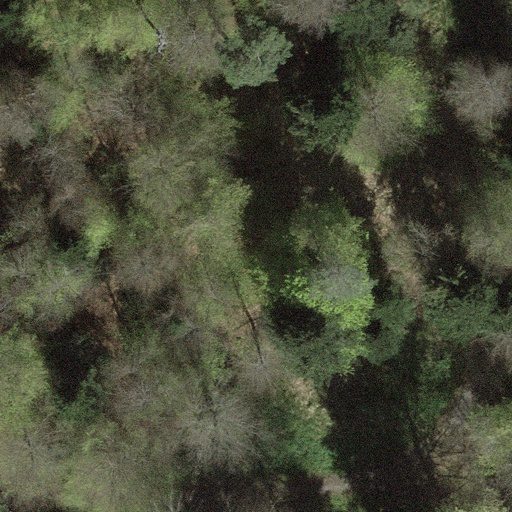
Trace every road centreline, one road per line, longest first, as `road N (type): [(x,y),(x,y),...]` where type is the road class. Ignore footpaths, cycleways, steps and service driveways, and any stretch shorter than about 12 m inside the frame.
road 1 (track): [(511,490),(396,483),(0,495)]
road 2 (track): [(511,350),(396,483)]
